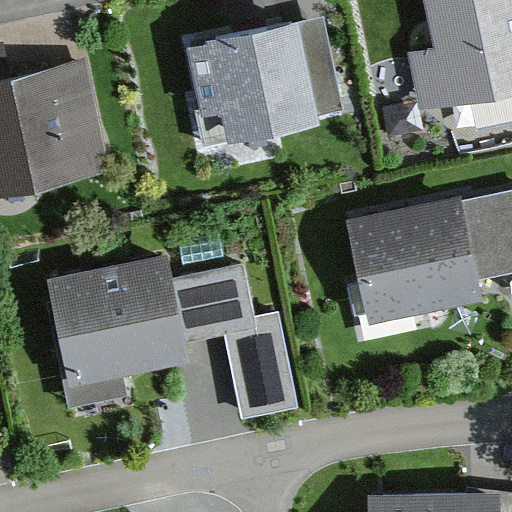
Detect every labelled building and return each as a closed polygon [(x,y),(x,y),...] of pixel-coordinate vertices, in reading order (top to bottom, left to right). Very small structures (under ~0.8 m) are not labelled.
[(511,0),(428,0),(436,38),(404,44),(418,107),(511,87),(511,0)] [(325,7),(186,36),(206,135),(346,107),(325,7)] [(90,51),(0,68),(0,190),(114,167),(90,51)] [(511,184),(464,193),(480,273),(511,266),(511,184)] [(462,185),(347,209),(368,315),(484,291),(480,273),(464,193),(462,185)] [(222,230),(178,239),(183,264),(227,255),(222,230)] [(166,243),(48,267),(71,379),(192,354),(188,335),(224,327),(257,321),(255,308),(244,258),(172,273),(166,243)] [(257,321),(224,327),(245,415),(301,402),(278,306),(255,308),(257,321)] [(502,482),(368,486),(368,511),(504,511),(505,489),(502,482)]
